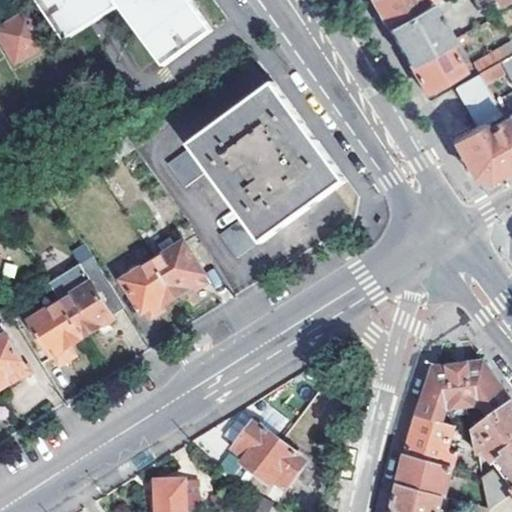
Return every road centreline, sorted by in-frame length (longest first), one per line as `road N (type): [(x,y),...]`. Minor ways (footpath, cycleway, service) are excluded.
road 1 (tertiary): [(4,511),(312,321)]
road 2 (tertiary): [(295,0),(446,236)]
road 3 (tertiary): [(312,321),(446,236)]
road 4 (residential): [(446,236),(413,291),(391,381)]
road 5 (residential): [(391,381),(362,511)]
